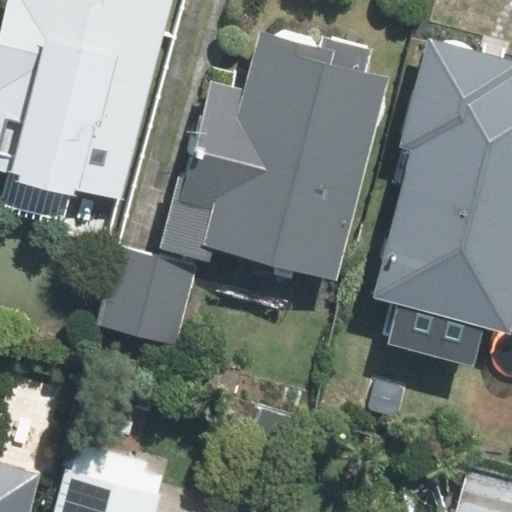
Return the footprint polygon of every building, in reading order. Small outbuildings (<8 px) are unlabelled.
[(4,185),(122,212),(171,0),(6,0),(0,29),(0,146),(13,150),(4,185)] [(391,36),(266,10),(253,74),(207,65),(173,236),(121,226),(106,302),(186,318),(203,234),(345,263),(391,36)] [(511,42),(447,27),(403,214),(511,239),(511,42)] [(404,250),(375,251),(378,299),(407,297),(404,250)] [(511,297),(507,297),(498,334),(511,337),(511,297)] [(63,511),(175,511),(162,509),(176,441),(83,422),(63,511)] [(31,511),(44,455),(0,445),(0,511),(31,511)] [(511,511),(511,469),(463,464),(457,511),(511,511)]
